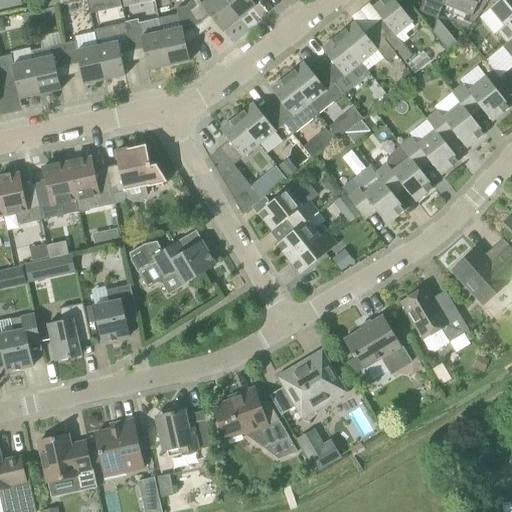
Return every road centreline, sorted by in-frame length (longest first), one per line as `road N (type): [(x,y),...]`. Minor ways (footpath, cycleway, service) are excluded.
road 1 (residential): [(288,325),(200,368),(0,412)]
road 2 (residential): [(511,159),(441,231),(288,325)]
road 3 (residential): [(288,325),(178,137),(171,106)]
road 4 (residential): [(330,0),(207,98),(171,106)]
road 5 (residential): [(171,106),(0,144)]
